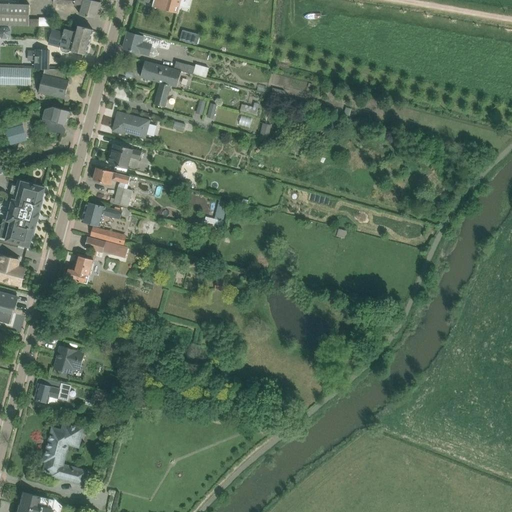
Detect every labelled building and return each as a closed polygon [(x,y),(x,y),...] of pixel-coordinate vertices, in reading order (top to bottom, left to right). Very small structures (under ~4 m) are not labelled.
[(84,0),(80,14),(97,19),(102,4),(89,0),(84,0)] [(188,12),(191,0),(153,0),(152,7),(178,15),(180,10),(188,12)] [(30,4),(0,1),(0,19),(28,22),(30,4)] [(68,5),(61,4),(60,11),(67,12),(68,5)] [(32,17),(33,27),(46,26),(46,17),(32,17)] [(65,28),(63,35),(90,43),(94,30),(78,25),(76,31),(65,28)] [(122,48),(150,56),(155,39),(127,31),(122,48)] [(60,48),(87,56),(90,43),(63,35),(60,48)] [(51,48),(37,48),(37,65),(50,66),(51,48)] [(21,61),(35,61),(35,52),(22,51),(21,61)] [(160,83),(164,66),(145,61),(141,78),(160,83)] [(187,73),(201,76),(203,66),(190,63),(187,73)] [(160,83),(171,86),(176,87),(181,70),(164,66),(160,83)] [(0,85),(26,85),(25,67),(0,67),(0,85)] [(39,93),(64,100),(70,80),(45,72),(39,93)] [(171,86),(160,83),(155,105),(166,107),(171,86)] [(190,112),(196,114),(200,101),(194,99),(190,112)] [(208,118),(213,104),(206,102),(201,115),(208,118)] [(45,122),(67,128),(71,112),(49,106),(45,122)] [(112,131),(146,138),(150,119),(117,111),(112,131)] [(168,128),(177,131),(180,124),(171,120),(168,128)] [(0,127),(0,130),(4,144),(22,138),(17,122),(0,127)] [(107,164),(128,170),(132,158),(138,160),(142,146),(114,138),(107,164)] [(128,184),(130,177),(96,168),(93,181),(112,185),(113,180),(128,184)] [(5,241),(30,247),(33,234),(34,235),(37,222),(38,222),(41,213),(40,213),(43,200),(42,200),(46,187),(19,180),(17,186),(14,185),(12,193),(15,194),(14,198),(13,198),(7,219),(4,218),(0,233),(0,236),(6,239),(5,241)] [(121,219),(123,211),(87,202),(82,223),(100,227),(103,215),(121,219)] [(200,215),(198,223),(217,227),(218,219),(200,215)] [(138,222),(138,232),(146,232),(146,223),(138,222)] [(88,225),(85,235),(121,244),(124,233),(88,225)] [(102,242),(100,250),(122,255),(124,246),(102,242)] [(0,282),(21,288),(26,268),(19,266),(20,260),(0,254),(0,282)] [(66,279),(87,285),(94,260),(78,256),(74,271),(69,270),(66,279)] [(209,288),(217,291),(219,284),(211,281),(209,288)] [(0,320),(9,324),(17,296),(0,291),(0,320)] [(80,370),(85,350),(59,343),(53,368),(72,373),(74,368),(80,370)] [(57,398),(60,386),(38,380),(34,397),(46,400),(48,395),(57,398)] [(40,473),(84,484),(88,468),(64,463),(69,446),(79,448),(85,425),(64,419),(61,427),(52,425),(40,473)] [(20,489),(14,511),(48,511),(52,496),(20,489)]
